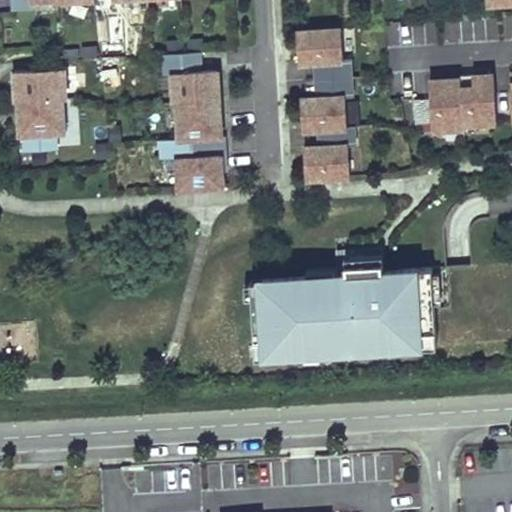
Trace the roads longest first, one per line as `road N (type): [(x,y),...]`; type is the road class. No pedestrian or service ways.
road 1 (residential): [(0,436),(437,410)]
road 2 (residential): [(260,0),(270,161)]
